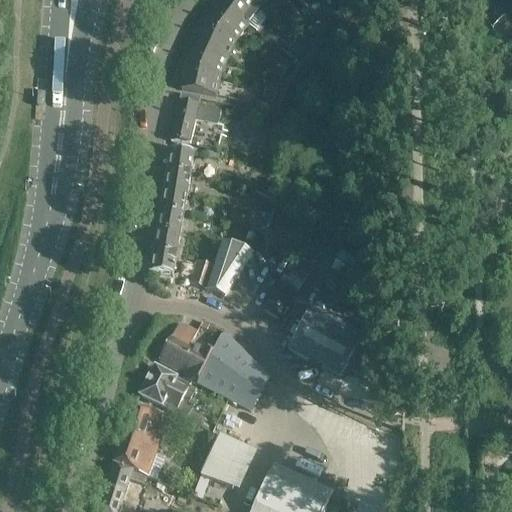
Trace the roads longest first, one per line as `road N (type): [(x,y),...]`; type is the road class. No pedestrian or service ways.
road 1 (residential): [(73,511),(145,244),(156,83),(191,0)]
road 2 (tertiary): [(0,371),(44,237),(63,110)]
